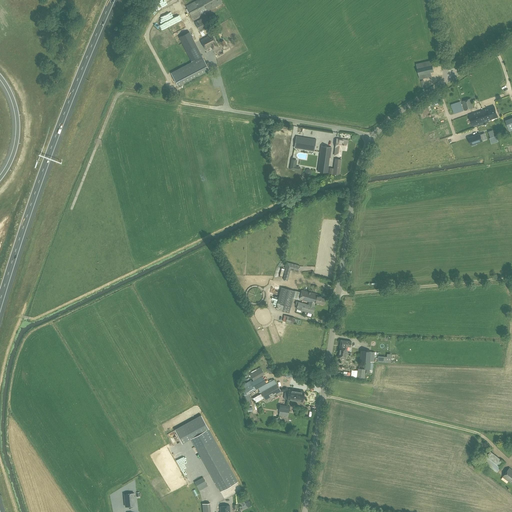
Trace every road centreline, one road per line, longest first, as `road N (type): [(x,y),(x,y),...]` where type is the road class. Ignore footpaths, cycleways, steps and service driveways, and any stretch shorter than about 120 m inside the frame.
road 1 (unclassified): [(305,511),(358,168),(385,123),(448,79)]
road 2 (motorway): [(0,300),(111,0)]
road 3 (track): [(229,110),(119,92),(71,209)]
